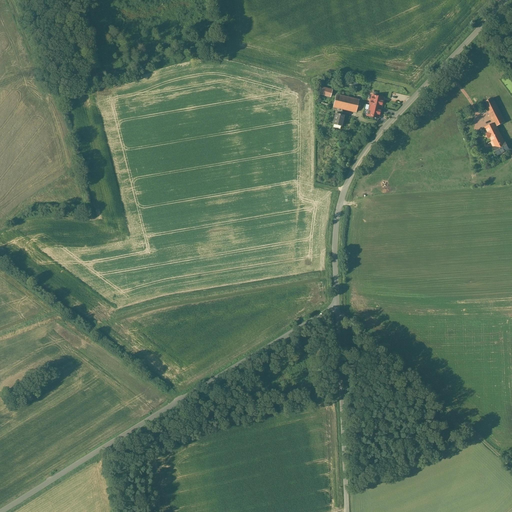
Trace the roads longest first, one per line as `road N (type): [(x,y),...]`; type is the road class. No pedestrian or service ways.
road 1 (unclassified): [(0,511),(337,308)]
road 2 (unclassified): [(505,0),(352,170),(334,234),(337,308)]
road 3 (track): [(511,467),(337,308)]
road 4 (unclassified): [(337,308),(346,511)]
